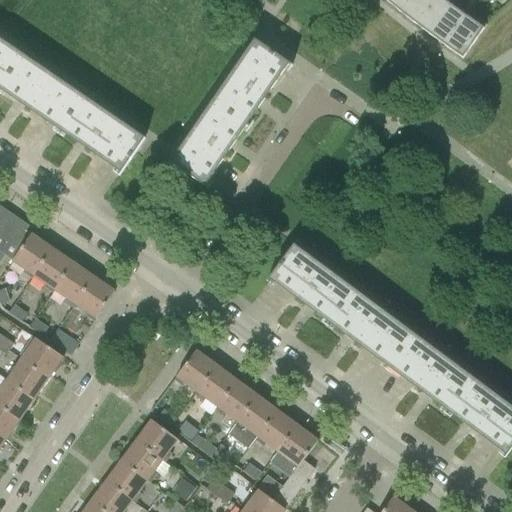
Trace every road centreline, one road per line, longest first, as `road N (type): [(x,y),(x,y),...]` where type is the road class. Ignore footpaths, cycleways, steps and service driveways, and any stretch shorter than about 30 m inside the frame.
road 1 (residential): [(11,511),(176,280)]
road 2 (residential): [(385,437),(176,280)]
road 3 (residential): [(176,280),(323,85)]
road 4 (residential): [(176,280),(0,156)]
road 5 (residential): [(486,511),(385,437)]
